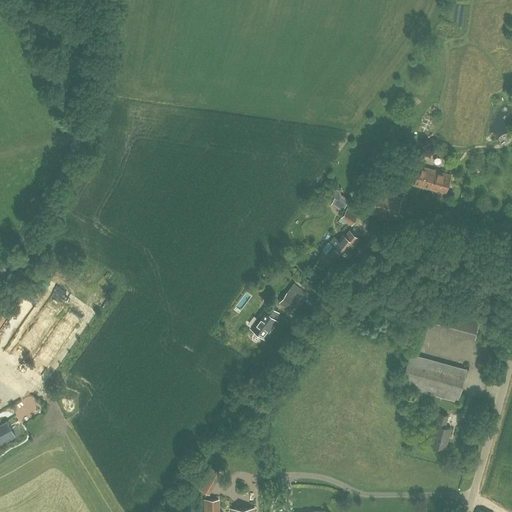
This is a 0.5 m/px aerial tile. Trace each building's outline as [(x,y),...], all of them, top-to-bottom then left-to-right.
[(420,166),(414,185),(432,190),(431,195),(442,198),(443,193),(446,194),(451,175),(420,166)] [(367,212),(372,213),(396,220),(402,198),(378,191),(375,205),(370,204),(367,212)] [(347,209),(340,219),(346,223),(350,226),(358,215),(347,209)] [(334,235),(317,257),(320,259),(319,262),(317,265),(328,271),(330,267),(342,252),(346,256),(360,238),(349,230),(344,236),(343,235),(339,239),(334,235)] [(279,303),(291,312),(300,301),(288,291),(279,303)] [(251,327),(257,332),(260,329),(266,334),(277,320),(274,318),(278,312),(268,305),(251,327)] [(460,334),(475,338),(481,318),(465,314),(460,334)] [(401,386),(458,401),(467,369),(410,354),(401,386)] [(432,445),(445,448),(447,440),(446,440),(447,435),(449,436),(451,428),(445,426),(448,415),(435,411),(433,417),(438,420),(432,445)] [(0,443),(16,434),(7,420),(0,424),(0,443)] [(206,472),(216,477),(219,472),(209,466),(206,472)] [(204,499),(203,511),(219,511),(220,499),(204,499)]
